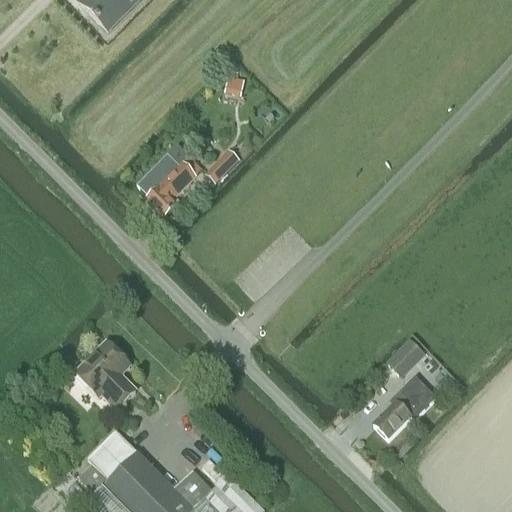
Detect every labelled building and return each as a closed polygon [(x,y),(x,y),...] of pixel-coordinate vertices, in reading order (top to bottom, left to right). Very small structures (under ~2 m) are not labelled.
[(10,0),(0,0),(0,14),(13,2),(10,0)] [(86,0),(79,8),(107,36),(142,0),(86,0)] [(227,155),(205,177),(215,187),(237,164),(227,155)] [(163,222),(176,208),(174,207),(178,203),(175,200),(195,180),(194,179),(201,172),(189,159),(182,167),(182,166),(159,189),(148,178),(135,190),(147,202),(145,205),(163,222)] [(404,378),(420,362),(423,359),(409,345),(391,364),(386,369),(399,382),(404,378)] [(121,355),(118,355),(116,357),(107,348),(76,380),(98,403),(102,399),(117,414),(135,396),(119,381),(129,370),(125,366),(127,364),(127,361),(121,355)] [(392,410),(373,430),(388,446),(409,425),(412,428),(437,402),(415,381),(391,405),(394,408),(392,410)] [(192,477),(173,495),(115,437),(87,465),(91,469),(77,483),(95,500),(108,486),(134,511),(195,511),(211,496),(192,477)] [(201,472),(214,485),(222,478),(208,465),(201,472)] [(134,511),(108,486),(95,500),(86,509),(88,511),(257,511),(226,480),(211,496),(195,511),(134,511)]
